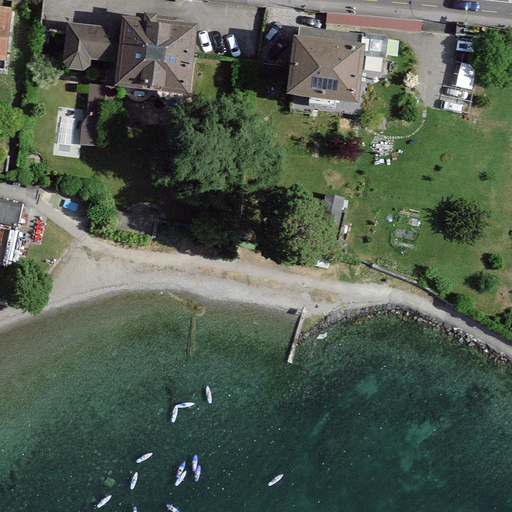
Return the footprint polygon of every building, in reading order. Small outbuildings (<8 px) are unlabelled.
[(19,14),(0,12),(0,69),(13,71),(19,14)] [(192,27),(121,19),(119,33),(68,27),(64,59),(117,65),(115,84),(185,92),(192,27)] [(359,44),(289,38),(284,98),(354,104),(359,44)] [(103,151),(107,92),(92,91),(90,120),(84,132),(83,150),(103,151)] [(320,194),(316,218),(336,221),(340,197),(320,194)] [(0,200),(0,223),(20,228),(23,212),(25,206),(0,200)]
